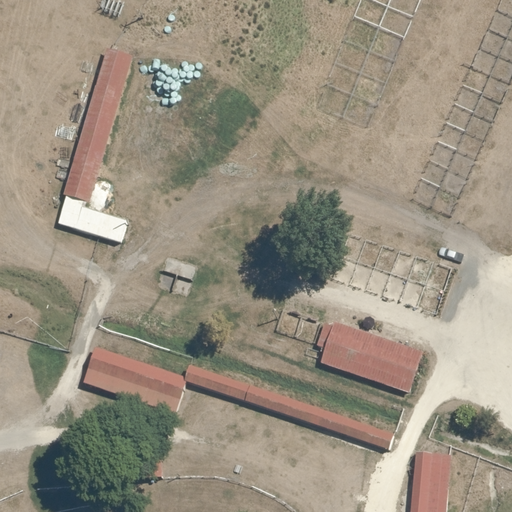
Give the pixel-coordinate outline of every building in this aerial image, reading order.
[(120,244),(127,221),(88,209),(132,57),(105,49),(61,201),(60,205),(63,206),(57,224),(120,244)] [(197,266),(166,255),(160,272),(191,282),(197,266)] [(439,338),(333,306),(317,357),(423,390),(439,338)] [(110,332),(95,378),(195,412),(203,387),(389,450),(396,428),(110,332)] [(308,345),(293,339),(287,354),(303,359),(308,345)] [(459,511),(464,451),(422,448),(416,511),(459,511)]
